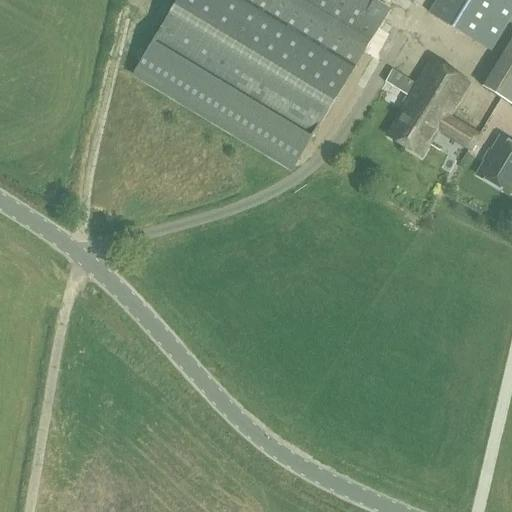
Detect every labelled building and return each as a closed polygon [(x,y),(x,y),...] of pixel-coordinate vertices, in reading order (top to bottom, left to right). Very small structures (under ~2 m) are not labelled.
[(180,0),(154,45),(137,74),(295,169),(312,140),(390,10),(374,0),(180,0)] [(511,0),(436,0),(428,14),(492,52),(511,17),(511,0)] [(511,40),(483,88),(511,105),(511,40)] [(387,136),(405,147),(424,115),(441,125),(444,121),(447,123),(450,117),(470,84),(432,62),(417,86),(392,72),(386,83),(410,98),(387,136)] [(424,115),(405,147),(422,158),(438,131),(459,143),(458,144),(471,151),(480,137),(474,133),(463,126),(450,117),(447,123),(444,121),(441,125),(424,115)] [(478,176),(509,195),(511,189),(511,145),(501,138),(478,176)]
